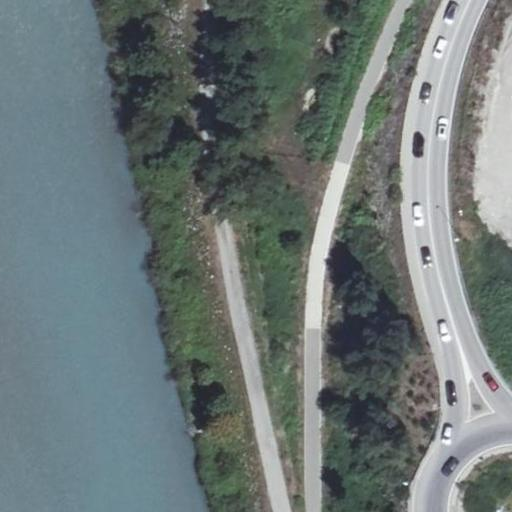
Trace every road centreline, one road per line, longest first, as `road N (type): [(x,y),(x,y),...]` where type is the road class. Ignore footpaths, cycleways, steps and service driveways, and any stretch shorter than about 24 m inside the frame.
road 1 (track): [(280,511),(229,274),(208,41),(213,0)]
road 2 (unclassified): [(471,0),(443,67),(428,202),(485,431)]
